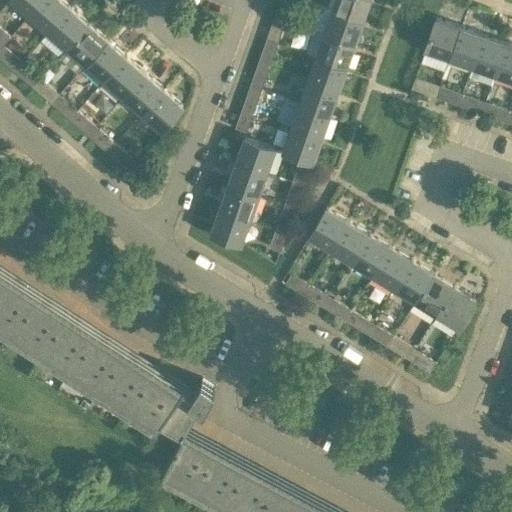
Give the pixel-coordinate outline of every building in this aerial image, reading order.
[(14,0),(30,14),(42,0),(14,0)] [(70,6),(63,0),(42,0),(30,14),(49,30),(70,6)] [(279,0),(275,13),(287,17),(292,0),(279,0)] [(335,0),(333,8),(363,18),(370,0),(335,0)] [(49,30),(41,39),(60,55),(68,46),(89,22),(70,6),(49,30)] [(325,31),(355,42),(363,18),(333,8),(325,31)] [(268,32),(280,36),(287,17),(275,13),(268,32)] [(450,56),(461,26),(437,17),(426,48),(450,56)] [(68,46),(60,55),(78,71),(86,62),(86,63),(108,38),(89,22),(68,46)] [(0,24),(0,39),(4,43),(11,34),(0,24)] [(473,65),(484,34),(461,26),(450,56),(473,65)] [(325,31),(317,54),(347,65),(355,42),(325,31)] [(496,73),(507,42),(484,34),(473,65),(496,73)] [(126,55),(108,38),(86,63),(105,79),(126,55)] [(259,60),(270,64),(277,44),(266,41),(259,60)] [(511,78),(511,43),(507,42),(496,73),(511,78)] [(0,56),(14,69),(22,59),(4,43),(0,47),(0,56)] [(302,49),(294,73),(308,78),(338,88),(347,65),(317,54),(305,50),(302,49)] [(145,71),(126,55),(105,79),(124,95),(145,71)] [(252,79),(263,83),(270,64),(259,60),(252,79)] [(17,72),(33,85),(41,76),(26,62),(17,72)] [(164,87),(145,71),(124,95),(142,112),(164,87)] [(411,87),(431,94),(435,82),(415,75),(411,87)] [(41,76),(33,85),(48,98),(56,89),(41,76)] [(300,101),(330,112),(338,88),(308,78),(300,101)] [(439,96),(458,103),(463,92),(443,85),(439,96)] [(183,104),(164,87),(142,112),(162,129),(183,104)] [(242,107),(253,111),(260,91),(249,88),(242,107)] [(478,110),(482,99),(463,92),(458,103),(478,110)] [(55,104),(70,118),(79,109),(63,95),(55,104)] [(284,95),(276,119),(292,124),(322,135),(330,112),(300,101),(284,95)] [(486,113),(505,120),(509,108),(490,101),(486,113)] [(242,107),(235,126),(246,130),(253,111),(242,107)] [(79,109),(70,118),(86,131),(94,122),(79,109)] [(283,149),(313,159),(322,135),(292,124),(283,149)] [(92,137),(108,150),(116,141),(100,127),(92,137)] [(244,135),(236,159),(267,170),(275,146),(244,135)] [(131,155),(116,141),(108,150),(123,164),(131,155)] [(227,183),(258,194),(267,170),(236,159),(227,183)] [(293,179),(304,183),(311,163),(299,159),(293,179)] [(286,198),(297,203),(304,183),(293,179),(286,198)] [(227,183),(219,206),(250,218),(258,194),(227,183)] [(210,231),(241,242),(250,218),(219,206),(210,231)] [(348,220),(326,206),(309,234),(331,248),(348,220)] [(276,226),(288,230),(294,211),(283,207),(276,226)] [(370,233),(348,220),(331,248),(353,261),(370,233)] [(269,245),(281,250),(288,230),(276,226),(269,245)] [(374,274),(391,246),(370,233),(353,261),(374,274)] [(412,259),(391,246),(374,274),(395,287),(412,259)] [(416,300),(433,272),(412,259),(395,287),(416,300)] [(0,322),(156,424),(153,428),(155,430),(160,421),(171,427),(179,431),(182,432),(183,433),(185,429),(187,425),(199,402),(204,406),(215,384),(201,375),(201,376),(193,387),(184,382),(185,381),(0,262),(0,322)] [(303,292),(310,282),(301,277),(292,272),(289,275),(286,281),(303,292)] [(455,285),(433,272),(416,300),(438,313),(455,285)] [(327,293),(310,282),(303,292),(321,303),(327,293)] [(460,326),(477,298),(455,285),(438,313),(460,326)] [(346,318),(352,308),(334,297),(328,308),(346,318)] [(363,329),(369,319),(352,308),(346,318),(363,329)] [(387,344),(394,334),(377,323),(370,334),(387,344)] [(405,354),(411,344),(394,334),(387,344),(405,354)] [(437,360),(418,349),(412,359),(430,370),(437,360)] [(165,465),(160,474),(161,475),(162,475),(164,471),(241,511),(351,511),(187,425),(185,429),(183,433),(182,432),(165,465)]
